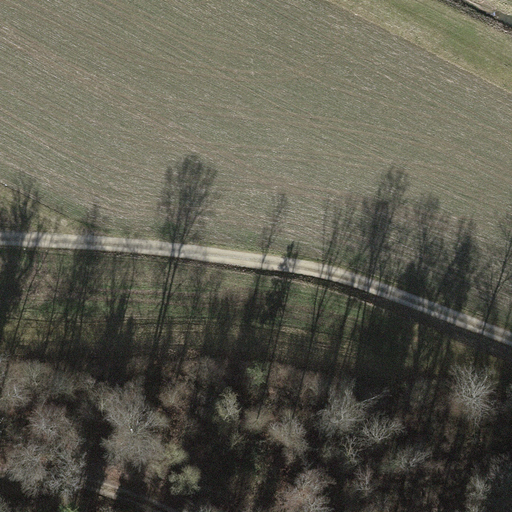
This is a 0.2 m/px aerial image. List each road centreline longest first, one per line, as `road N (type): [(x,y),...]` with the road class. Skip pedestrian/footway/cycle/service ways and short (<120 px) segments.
road 1 (track): [(511,332),(368,278),(253,257),(0,239)]
road 2 (track): [(0,474),(85,477),(164,511)]
